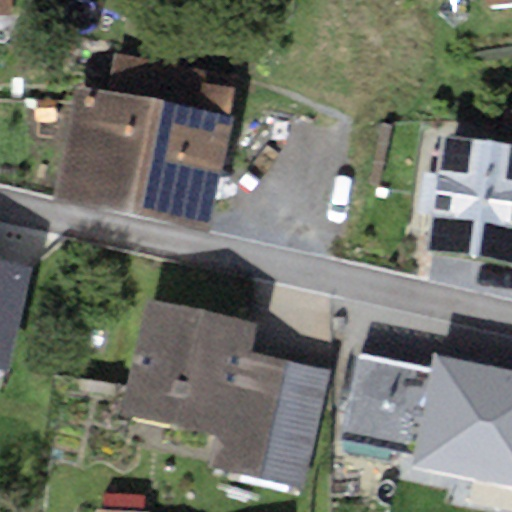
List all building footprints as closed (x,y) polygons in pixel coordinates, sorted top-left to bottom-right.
[(0,2),(0,41),(15,45),(23,8),(0,2)] [(108,91),(74,85),(53,201),(208,229),(235,79),(114,57),(108,91)] [(511,108),(502,109),(502,141),(511,144),(511,108)] [(511,144),(502,141),(443,137),(424,249),(511,266),(511,144)] [(32,267),(0,260),(0,371),(10,373),(32,267)] [(254,328),(153,306),(128,418),(209,436),(202,469),(302,491),(328,372),(248,354),(254,328)] [(415,455),(433,371),(354,357),(339,441),(415,455)] [(511,372),(436,357),(433,371),(415,455),(413,467),(511,487),(511,372)]
